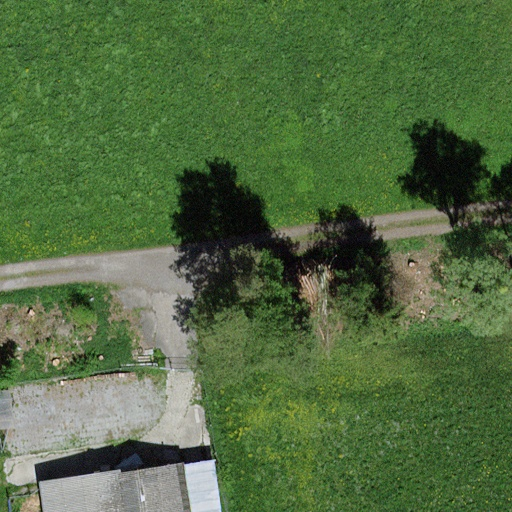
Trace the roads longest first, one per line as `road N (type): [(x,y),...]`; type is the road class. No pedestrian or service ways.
road 1 (track): [(0,311),(511,245)]
road 2 (track): [(391,0),(433,256)]
